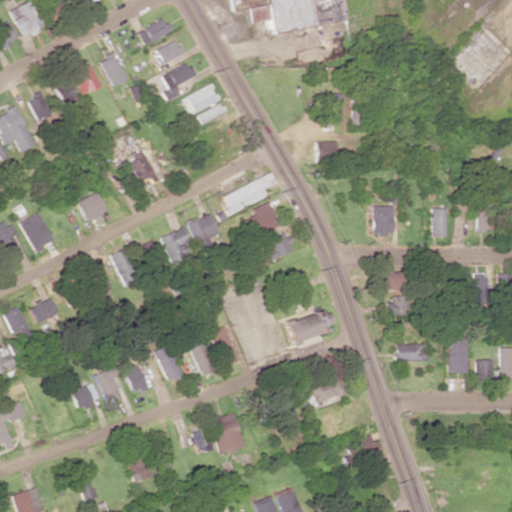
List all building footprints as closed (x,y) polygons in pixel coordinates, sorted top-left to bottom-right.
[(21,0),(4,8),(19,38),(42,27),(30,2),(34,0),(44,0),(45,2),(49,0),(21,0)] [(227,0),(229,10),(244,8),(247,11),(248,21),(269,19),(271,30),(340,21),(337,0),(227,0)] [(166,31),(159,17),(134,30),(140,44),(166,31)] [(0,45),(13,41),(5,20),(0,21),(0,45)] [(178,54),(172,40),(151,49),(157,63),(178,54)] [(107,85),(121,79),(111,53),(96,59),(107,85)] [(157,75),(164,88),(158,91),(163,100),(177,92),(173,84),(190,75),(183,62),(157,75)] [(96,84),(86,64),(67,74),(77,94),(96,84)] [(216,98),(208,82),(179,98),(187,113),(216,98)] [(338,122),(337,92),(321,93),(321,122),(338,122)] [(41,98),(27,96),(24,110),(38,113),(41,98)] [(189,116),(193,125),(222,111),(218,102),(189,116)] [(347,122),(359,123),(360,102),(348,102),(347,122)] [(0,111),(0,140),(1,142),(10,138),(16,151),(30,144),(12,106),(0,111)] [(312,141),(312,156),(332,155),(332,140),(312,141)] [(416,159),(425,159),(426,142),(417,141),(416,159)] [(122,156),(133,186),(150,179),(139,150),(122,156)] [(263,195),(259,188),(272,182),(268,172),(218,195),(226,212),(263,195)] [(73,201),(82,221),(103,211),(93,191),(73,201)] [(239,214),(249,235),(274,223),(264,202),(239,214)] [(472,202),(473,230),(490,230),(489,202),(472,202)] [(366,205),(367,234),(388,234),(388,205),(366,205)] [(442,207),(427,207),(427,235),(441,235),(442,207)] [(14,222),(30,250),(49,239),(33,211),(14,222)] [(183,221),(194,244),(215,234),(205,212),(183,221)] [(0,245),(6,258),(17,252),(9,236),(11,235),(3,218),(0,219),(0,245)] [(185,255),(180,243),(185,240),(178,225),(155,236),(168,263),(185,255)] [(279,230),(256,241),(264,259),(288,248),(279,230)] [(139,257),(153,254),(150,240),(136,244),(139,257)] [(105,255),(119,280),(131,274),(117,248),(105,255)] [(374,272),(375,289),(396,288),(395,270),(374,272)] [(482,272),(468,272),(469,300),(482,300),(482,272)] [(507,273),(493,273),(493,288),(507,288),(507,273)] [(400,295),(385,294),(384,313),(400,314),(400,295)] [(53,311),(45,296),(24,306),(32,322),(53,311)] [(29,338),(13,305),(0,311),(0,314),(14,345),(29,338)] [(325,312),(317,314),(315,311),(280,321),(286,340),(330,328),(325,312)] [(217,364),(233,357),(219,325),(203,332),(217,364)] [(463,372),(464,336),(445,336),(444,372),(463,372)] [(185,348),(198,374),(210,368),(197,342),(185,348)] [(392,360),(424,359),(423,343),(391,344),(392,360)] [(176,373),(164,344),(150,350),(162,379),(176,373)] [(509,346),(494,347),(495,381),(510,380),(509,346)] [(0,347),(0,368),(10,364),(2,347),(0,347)] [(471,381),(488,381),(487,358),(471,358),(471,381)] [(143,387),(133,364),(118,370),(128,393),(143,387)] [(116,388),(111,367),(92,372),(100,402),(117,398),(114,388),(116,388)] [(306,385),(311,401),(340,393),(335,376),(306,385)] [(67,389),(72,406),(94,400),(89,383),(67,389)] [(0,443),(2,449),(9,446),(1,422),(21,414),(16,400),(0,405),(0,409),(2,414),(0,414),(0,443)] [(209,418),(215,437),(211,438),(216,452),(240,445),(229,411),(209,418)] [(209,447),(201,427),(186,432),(193,453),(209,447)] [(369,441),(367,434),(351,438),(358,462),(379,456),(374,439),(369,441)] [(143,453),(123,461),(131,481),(151,474),(143,453)] [(71,471),(77,499),(92,496),(90,486),(85,487),(82,469),(71,471)] [(9,493),(14,511),(40,511),(33,486),(9,493)] [(295,511),(288,490),(272,495),(278,511),(295,511)] [(251,504),(253,511),(273,511),(268,498),(251,504)]
